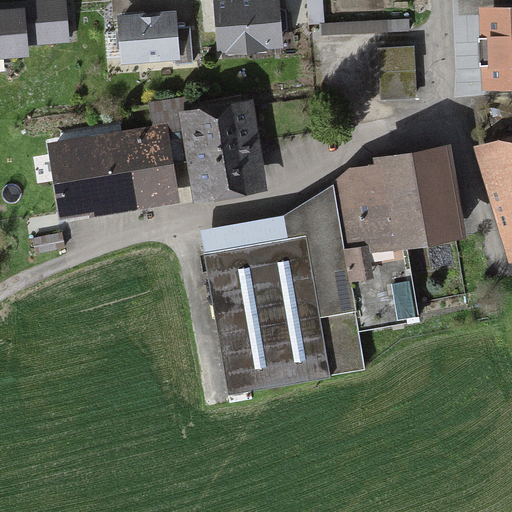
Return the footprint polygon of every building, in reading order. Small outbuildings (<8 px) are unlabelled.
[(289,28),(288,19),(280,15),(278,15),(277,0),(233,0),(218,1),(222,47),(280,42),(280,33),(281,33),(289,28)] [(319,0),(306,0),(307,14),(320,13),(319,0)] [(0,57),(5,57),(8,52),(26,51),(25,44),(69,40),(67,11),(23,14),(23,11),(0,12),(0,57)] [(511,11),(491,13),(491,35),(480,36),(481,64),(492,64),(493,81),(511,79),(511,11)] [(404,13),(319,16),(320,29),(404,26),(404,13)] [(175,28),(174,15),(122,19),(125,59),(176,54),(177,63),(194,62),(191,26),(175,28)] [(381,49),(382,68),(414,66),(413,47),(381,49)] [(414,66),(382,68),(384,97),(416,95),(414,66)] [(192,114),(175,117),(178,140),(184,139),(188,162),(194,201),(270,189),(255,95),(190,105),(191,109),(192,114)] [(178,198),(173,164),(188,162),(184,139),(178,140),(175,117),(192,114),(191,109),(190,105),(189,99),(150,105),(154,126),(48,143),(60,217),(178,198)] [(511,144),(491,151),(511,222),(511,144)] [(450,225),(438,156),(353,171),(334,183),(355,307),(359,328),(419,318),(406,246),(421,243),(419,230),(450,225)] [(251,389),(332,375),(331,373),(366,367),(359,328),(355,307),(348,309),(343,279),(316,284),(307,233),(290,236),(287,219),(262,223),(265,240),(205,251),(231,402),(253,398),(251,389)] [(37,252),(66,247),(63,232),(35,238),(37,252)]
